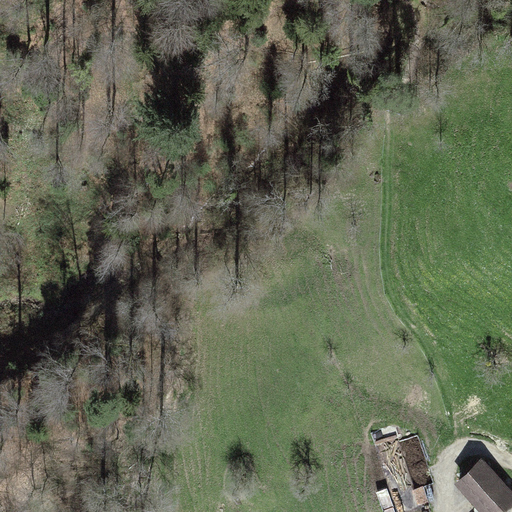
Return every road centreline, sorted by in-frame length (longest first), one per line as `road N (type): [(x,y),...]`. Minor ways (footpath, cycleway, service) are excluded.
road 1 (track): [(461,434),(396,279),(390,107),(422,24),(405,0)]
road 2 (track): [(312,0),(247,40),(165,74),(122,24),(118,0)]
